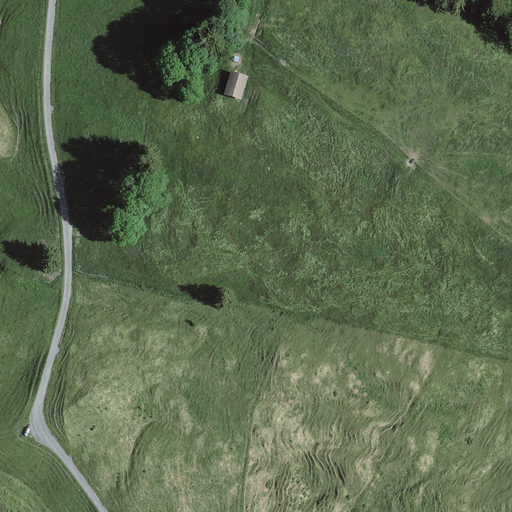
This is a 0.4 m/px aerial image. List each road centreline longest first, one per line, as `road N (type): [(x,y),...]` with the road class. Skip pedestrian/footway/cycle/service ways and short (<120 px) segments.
road 1 (unclassified): [(104,511),(44,433),(38,411),(68,285),(68,235),(47,120),(53,0)]
road 2 (track): [(511,67),(483,38),(412,0)]
